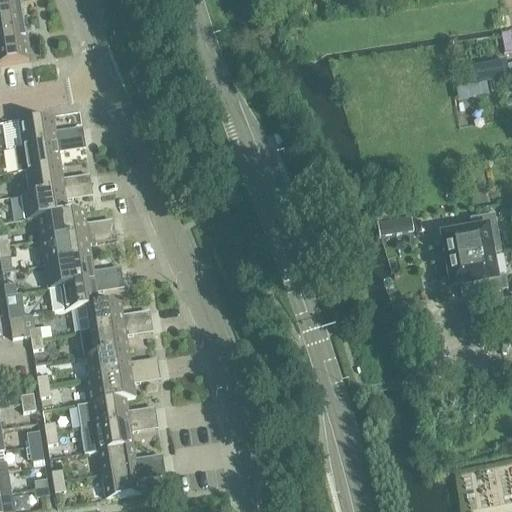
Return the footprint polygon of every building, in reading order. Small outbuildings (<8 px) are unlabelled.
[(0,0),(0,22),(22,19),(18,0),(0,0)] [(0,44),(25,40),(22,19),(0,22),(0,44)] [(511,33),(503,35),(503,39),(506,52),(511,51),(511,33)] [(0,66),(29,62),(25,40),(0,44),(0,66)] [(509,57),(472,64),(475,82),(511,74),(511,72),(510,63),(509,57)] [(487,82),(472,85),(474,97),(489,94),(487,82)] [(477,125),(474,110),(459,113),(462,128),(477,125)] [(18,123),(5,126),(9,152),(13,151),(64,143),(62,133),(55,134),(53,120),(18,126),(18,123)] [(64,143),(13,151),(17,175),(26,173),(60,168),(58,155),(65,154),(64,143)] [(60,168),(26,173),(29,197),(71,191),(70,180),(62,181),(60,168)] [(29,197),(22,200),(25,222),(37,220),(68,215),(66,202),(73,201),(71,191),(29,197)] [(389,220),(387,209),(375,211),(377,223),(389,220)] [(68,215),(37,220),(41,244),(94,236),(93,225),(86,226),(83,212),(68,215)] [(471,233),(442,239),(446,264),(491,256),(486,233),(496,231),(493,217),(469,222),(471,233)] [(410,220),(379,225),(382,238),(412,233),(410,220)] [(94,236),(41,244),(41,245),(45,267),(91,260),(89,247),(96,246),(94,236)] [(7,239),(0,239),(0,250),(9,249),(7,239)] [(9,249),(0,250),(0,261),(10,260),(9,249)] [(483,296),(507,292),(505,278),(495,280),(491,257),(500,255),(500,254),(491,256),(446,264),(451,290),(481,285),(483,296)] [(91,260),(45,267),(48,291),(102,283),(100,272),(93,274),(91,260)] [(102,283),(48,291),(52,316),(64,314),(77,312),(76,311),(98,308),(98,307),(96,295),(103,293),(102,283)] [(16,297),(14,286),(4,288),(5,298),(16,297)] [(9,322),(24,320),(20,296),(16,297),(5,298),(9,322)] [(98,308),(76,311),(77,312),(80,335),(131,327),(129,316),(122,318),(120,304),(98,307),(98,308)] [(24,320),(9,322),(12,342),(26,340),(30,339),(29,332),(34,332),(32,319),(24,320)] [(131,327),(80,335),(84,359),(128,352),(126,339),(133,337),(131,327)] [(30,339),(31,343),(41,341),(40,331),(34,332),(29,332),(30,339)] [(43,352),(41,341),(31,343),(32,353),(43,352)] [(128,352),(84,359),(87,382),(138,374),(137,364),(130,365),(128,352)] [(138,374),(87,382),(91,406),(125,401),(135,400),(135,399),(133,386),(140,385),(138,374)] [(36,380),(38,390),(49,389),(47,378),(36,380)] [(50,399),(49,389),(38,390),(40,401),(50,399)] [(20,399),(21,407),(34,405),(33,397),(20,399)] [(91,406),(77,408),(80,432),(94,430),(136,423),(134,413),(127,414),(125,401),(91,406)] [(35,414),(34,405),(21,407),(23,416),(35,414)] [(94,430),(80,432),(84,456),(98,454),(133,448),(131,435),(138,434),(136,423),(94,430)] [(45,438),(56,436),(54,426),(44,427),(45,438)] [(26,436),(28,450),(41,448),(39,434),(26,436)] [(45,438),(47,448),(58,447),(56,436),(45,438)] [(43,463),(41,448),(28,450),(30,463),(33,464),(43,463)] [(133,448),(98,454),(102,477),(143,471),(142,460),(135,461),(133,448)] [(143,471),(102,477),(106,502),(140,496),(138,482),(145,481),(143,471)] [(51,475),(53,485),(64,484),(62,473),(51,475)] [(0,476),(0,497),(11,496),(8,475),(0,476)] [(34,484),(35,492),(48,490),(47,482),(34,484)] [(65,494),(64,484),(53,485),(54,496),(65,494)] [(36,501),(49,499),(48,490),(35,492),(36,501)] [(0,511),(13,511),(11,496),(0,497),(0,511)]
